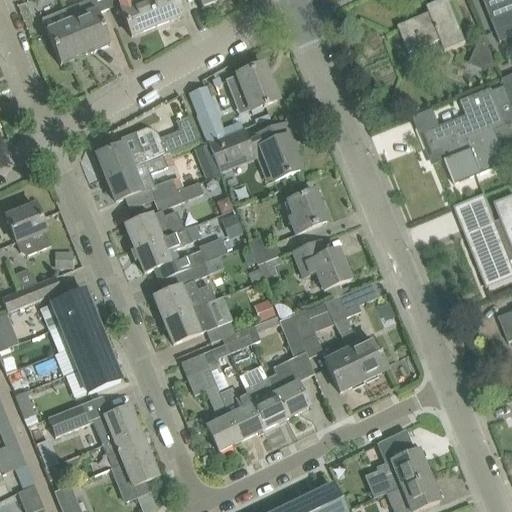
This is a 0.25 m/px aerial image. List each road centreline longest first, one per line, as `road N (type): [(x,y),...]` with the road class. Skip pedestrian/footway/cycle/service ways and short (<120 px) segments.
road 1 (tertiary): [(451,395),(293,7)]
road 2 (residential): [(204,511),(52,142)]
road 3 (unclassified): [(52,142),(293,7)]
road 4 (residential): [(451,395),(204,511)]
road 5 (residential): [(52,142),(0,9)]
road 6 (tertiary): [(503,511),(451,395)]
